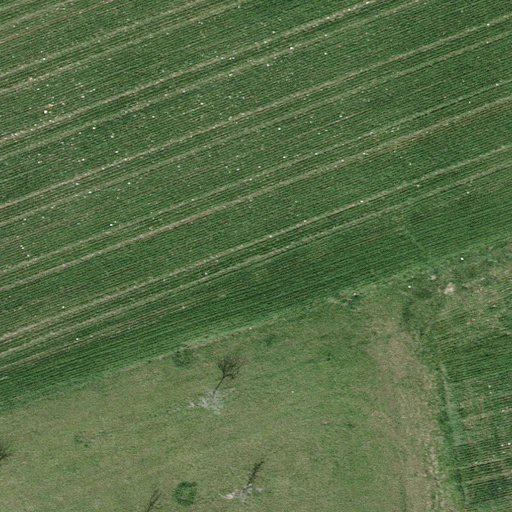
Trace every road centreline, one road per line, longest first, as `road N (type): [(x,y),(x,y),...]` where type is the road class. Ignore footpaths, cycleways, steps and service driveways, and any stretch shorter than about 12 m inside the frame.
road 1 (track): [(411,511),(413,454),(374,264),(300,0)]
road 2 (track): [(511,243),(381,298)]
